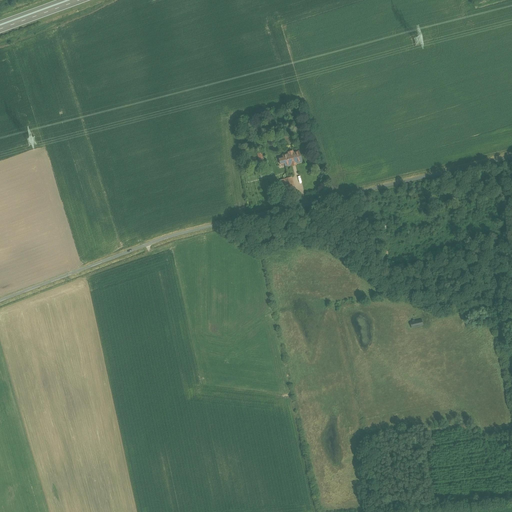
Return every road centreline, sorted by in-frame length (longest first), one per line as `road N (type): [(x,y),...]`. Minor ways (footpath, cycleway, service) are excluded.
road 1 (unclassified): [(0,300),(160,239),(511,154)]
road 2 (track): [(511,498),(368,510)]
